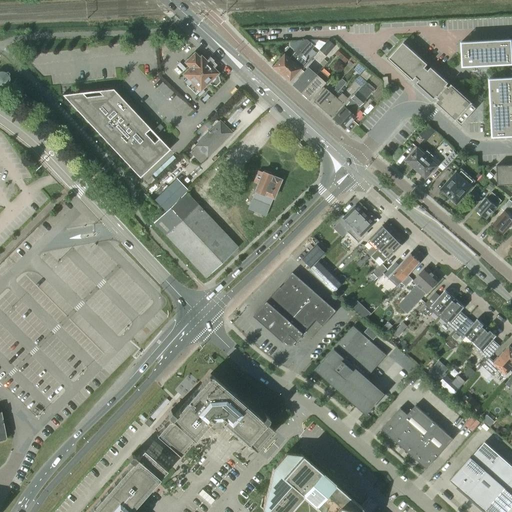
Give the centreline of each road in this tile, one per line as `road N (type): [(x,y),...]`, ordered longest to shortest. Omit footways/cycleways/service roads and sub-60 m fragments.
road 1 (unclassified): [(433,511),(323,415),(253,371),(203,321)]
road 2 (tertiary): [(194,311),(48,468),(18,511)]
road 3 (tertiary): [(33,511),(203,321)]
road 4 (residential): [(364,153),(193,0)]
road 5 (tertiary): [(203,321),(353,167)]
road 6 (tertiary): [(321,143),(168,0)]
road 7 (residential): [(511,278),(364,153)]
road 8 (tertiary): [(330,177),(194,311)]
road 9 (residential): [(353,167),(358,181),(451,263),(460,259)]
road 10 (tertiary): [(460,259),(353,167)]
